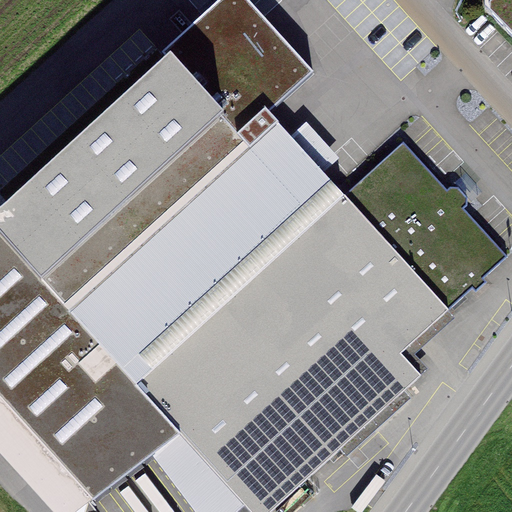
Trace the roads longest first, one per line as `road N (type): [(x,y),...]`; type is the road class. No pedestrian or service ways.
road 1 (unknown): [(93,511),(0,427),(0,163),(170,0)]
road 2 (residential): [(511,366),(405,511)]
road 3 (residential): [(511,110),(411,0)]
